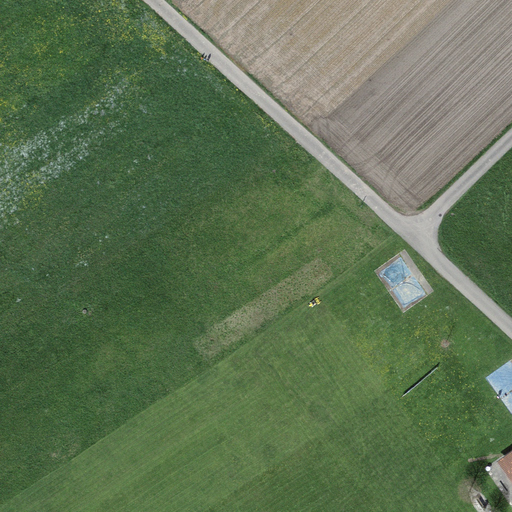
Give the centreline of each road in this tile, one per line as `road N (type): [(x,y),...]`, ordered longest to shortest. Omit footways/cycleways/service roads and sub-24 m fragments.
road 1 (unclassified): [(412,233),(154,0)]
road 2 (unclassified): [(412,233),(511,136)]
road 3 (unclassified): [(511,329),(412,233)]
